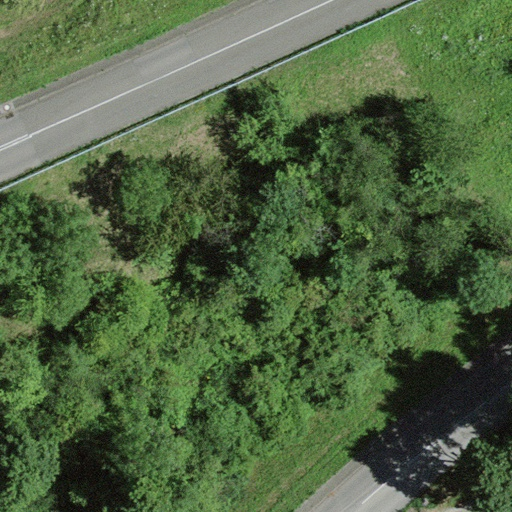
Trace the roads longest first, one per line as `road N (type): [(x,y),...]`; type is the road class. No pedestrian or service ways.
road 1 (unclassified): [(318,0),(0,144)]
road 2 (unclassified): [(344,511),(511,364)]
